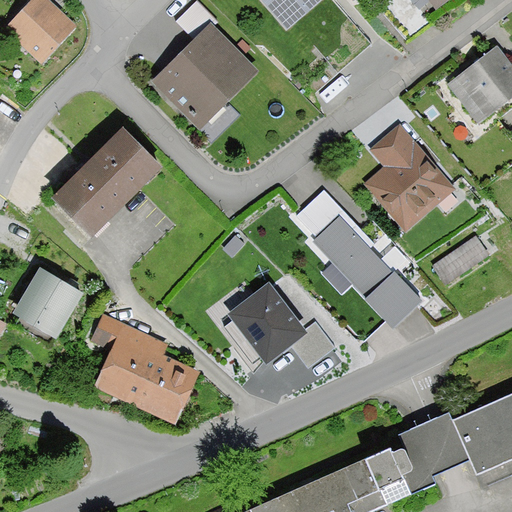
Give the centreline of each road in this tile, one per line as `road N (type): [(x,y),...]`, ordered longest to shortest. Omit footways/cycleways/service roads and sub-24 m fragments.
road 1 (residential): [(506,0),(233,202),(95,63)]
road 2 (residential): [(511,312),(171,465)]
road 3 (residential): [(0,400),(115,432),(171,465)]
road 4 (residential): [(95,63),(31,122),(0,183)]
road 5 (residential): [(171,465),(55,511)]
